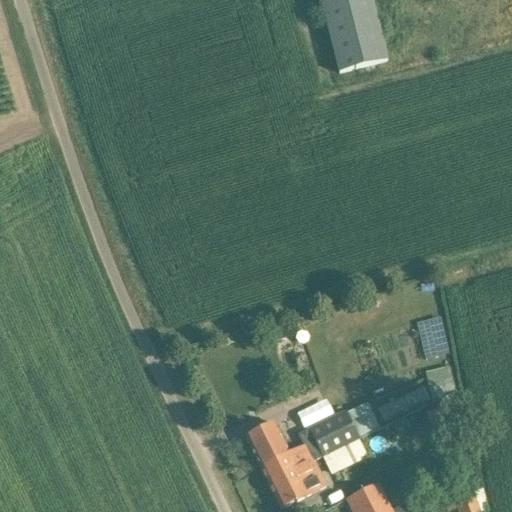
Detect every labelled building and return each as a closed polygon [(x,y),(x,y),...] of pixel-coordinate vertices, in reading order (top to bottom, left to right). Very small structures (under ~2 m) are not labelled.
[(320,0),(339,75),(389,63),(372,0),(320,0)] [(271,325),(268,331),(270,337),(275,340),(282,339),(285,333),(283,326),(278,323),(271,325)] [(426,372),(428,401),(452,399),(451,370),(426,372)] [(409,392),(376,409),(383,422),(416,405),(409,392)] [(274,426),(246,440),(261,471),(282,460),(287,471),(290,470),(291,472),(312,462),(313,464),(314,464),(324,459),(353,444),(380,431),(367,405),(345,415),(345,414),(299,437),(305,448),(289,456),(274,426)] [(434,432),(451,425),(444,408),(427,415),(434,432)] [(338,452),(324,459),(331,474),(361,459),(353,444),(341,450),(338,452)] [(287,471),(282,460),(261,471),(281,511),(326,489),(314,464),(313,464),(312,462),(291,472),(290,470),(287,471)] [(391,511),(380,488),(346,505),(349,511),(410,511),(407,505),(391,511)] [(452,511),(457,510),(457,511),(479,511),(473,493),(443,503),(446,511),(452,511)]
